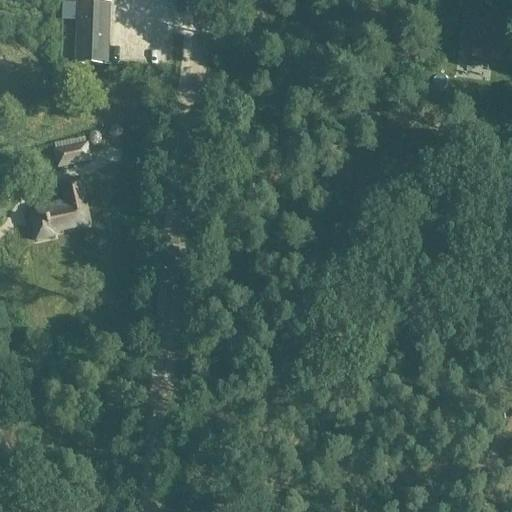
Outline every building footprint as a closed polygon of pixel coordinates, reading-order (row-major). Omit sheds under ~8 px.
[(109,6),(78,5),(76,66),(107,67),(109,6)] [(56,31),(69,32),(72,9),(59,7),(56,31)] [(463,20),(459,48),(506,55),(510,27),(463,20)] [(52,152),(56,171),(91,164),(87,146),(52,152)] [(61,185),(65,205),(34,212),(35,218),(31,219),(37,243),(54,239),(53,235),(89,227),(86,215),(88,214),(80,181),(61,185)]
